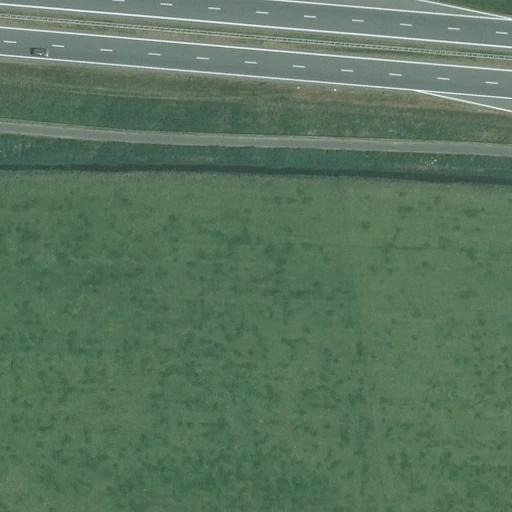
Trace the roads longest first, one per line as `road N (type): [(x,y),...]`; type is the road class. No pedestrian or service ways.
road 1 (trunk): [(0,41),(511,85)]
road 2 (trunk): [(511,35),(99,0)]
